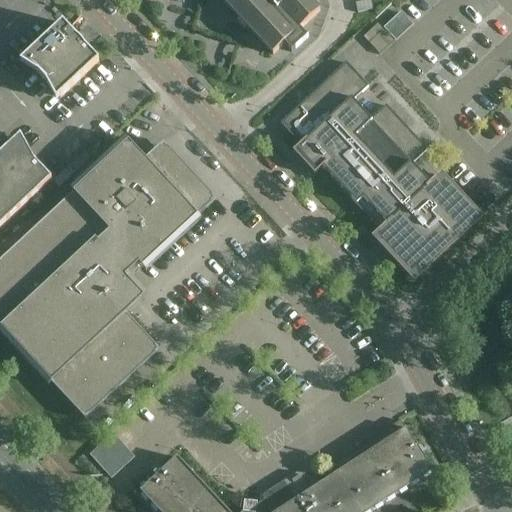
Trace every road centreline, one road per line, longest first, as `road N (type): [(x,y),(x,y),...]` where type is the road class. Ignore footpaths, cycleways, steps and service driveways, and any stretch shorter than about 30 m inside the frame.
road 1 (residential): [(397,328),(221,136)]
road 2 (residential): [(495,511),(397,328)]
road 3 (residential): [(221,136),(344,20),(340,0)]
road 4 (residential): [(221,136),(94,0)]
road 5 (residential): [(397,328),(511,224)]
